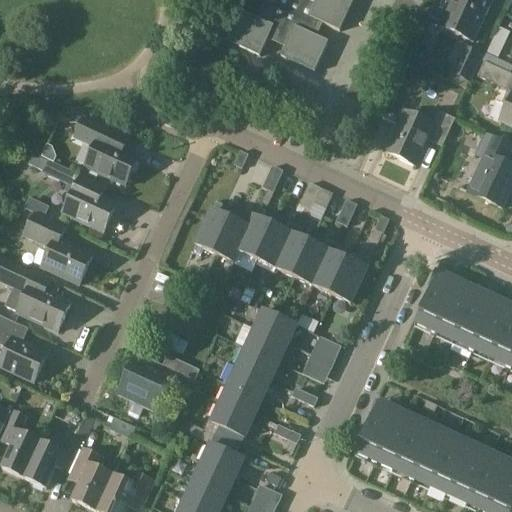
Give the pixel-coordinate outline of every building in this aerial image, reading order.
[(255,0),(265,5),(257,22),(239,14),(225,44),(260,60),(270,38),(287,46),(280,61),(314,76),(327,47),(310,39),(317,25),(339,36),(355,0),(255,0)] [(486,0),(454,0),(440,31),(471,45),(491,2),(486,0)] [(490,43),(485,55),(486,56),(497,61),(503,48),(490,43)] [(449,76),(469,85),(469,86),(482,58),(462,49),(449,76)] [(485,56),(481,63),(484,65),(504,74),(510,76),(511,71),(511,68),(497,61),(486,56),(485,56)] [(504,74),(484,65),(477,79),(507,93),(511,83),(511,77),(510,76),(504,74)] [(511,99),(499,127),(511,132),(511,99)] [(438,114),(431,128),(405,116),(386,157),(416,171),(428,144),(441,150),(454,122),(438,114)] [(83,123),(81,128),(75,142),(95,151),(85,172),(125,190),(138,163),(111,150),(116,138),(83,123)] [(482,161),(466,194),(503,212),(509,198),(511,199),(511,168),(506,165),(511,151),(511,148),(484,135),(474,157),(482,161)] [(239,154),(233,168),(241,172),(247,158),(239,154)] [(47,163),(42,173),(41,176),(68,188),(74,175),(51,165),(47,163)] [(277,185),(282,174),(271,169),(266,180),(277,185)] [(76,192),(73,198),(63,218),(103,237),(117,208),(102,201),(90,195),(95,185),(81,179),(76,192)] [(277,185),(266,180),(261,191),(267,194),(272,196),(277,185)] [(309,186),(303,197),(314,202),(319,191),(309,186)] [(314,202),(303,197),(298,208),(309,213),(314,202)] [(346,203),(341,214),(351,219),(356,208),(346,203)] [(462,209),(451,204),(446,215),(457,220),(462,209)] [(217,205),(197,249),(215,258),(231,223),(220,217),(224,208),(217,205)] [(259,211),(254,222),(238,255),(239,255),(258,264),(274,229),(261,224),(265,215),(259,211)] [(341,214),(336,225),(346,230),(351,219),(341,214)] [(60,246),(61,243),(66,232),(33,216),(22,240),(51,253),(42,271),(79,288),(92,261),(60,246)] [(244,228),(231,223),(215,258),(234,266),(239,255),(238,255),(254,222),(248,219),(244,228)] [(374,233),(382,237),(389,223),(380,219),(374,233)] [(285,234),(274,229),(258,264),(276,272),(296,229),(289,225),(285,234)] [(303,232),(296,229),(276,272),(295,281),(311,246),(299,241),(303,232)] [(311,246),(295,281),(313,289),(333,246),(326,243),(322,252),(311,246)] [(340,249),(333,246),(313,289),(332,298),(348,263),(336,258),(340,249)] [(0,260),(0,284),(3,286),(12,266),(0,260)] [(359,268),(348,263),(332,298),(350,307),(370,263),(363,260),(359,268)] [(12,266),(3,286),(27,297),(26,299),(18,317),(57,336),(70,308),(55,301),(44,295),(49,283),(12,266)] [(195,268),(190,279),(202,284),(207,274),(195,268)] [(511,316),(439,282),(441,278),(440,277),(438,282),(433,280),(426,296),(430,298),(415,331),(511,376),(511,316)] [(232,291),(229,298),(241,303),(244,295),(232,291)] [(241,303),(240,304),(249,308),(254,296),(245,292),(244,295),(241,303)] [(264,314),(255,333),(287,348),(296,329),(264,314)] [(0,348),(8,352),(0,368),(0,370),(34,386),(47,358),(25,348),(23,347),(21,346),(12,342),(19,328),(0,319),(0,348)] [(253,337),(246,352),(278,367),(287,348),(255,333),(253,337)] [(278,367),(246,352),(237,370),(270,385),(278,367)] [(312,354),(308,363),(309,364),(319,368),(323,359),(313,355),(312,354)] [(137,361),(119,398),(157,416),(172,384),(191,392),(200,373),(168,359),(162,372),(137,361)] [(334,364),(323,359),(319,368),(330,374),(334,364)] [(270,385),(237,370),(229,389),(261,404),(270,385)] [(229,389),(220,407),(252,422),(261,404),(229,389)] [(295,391),(293,396),(291,400),(302,406),(306,396),(295,391)] [(317,401),(306,396),(302,406),(313,411),(317,401)] [(480,511),(511,511),(511,472),(379,411),(381,407),(380,406),(378,411),(373,409),(366,425),(370,427),(354,461),(355,461),(357,457),(480,511)] [(252,422),(220,407),(211,426),(218,429),(243,441),(252,422)] [(0,436),(10,415),(0,410),(0,436)] [(13,416),(0,443),(0,444),(12,450),(2,472),(24,482),(41,446),(19,436),(25,422),(13,416)] [(276,433),(274,437),(285,443),(289,433),(278,428),(276,433)] [(300,438),(289,433),(285,443),(296,448),(300,438)] [(41,446),(24,482),(46,492),(56,469),(67,474),(81,445),(70,440),(63,456),(41,446)] [(210,448),(202,467),(234,481),(243,463),(235,459),(210,448)] [(82,451),(68,481),(80,486),(72,504),(88,511),(98,511),(113,480),(98,472),(103,461),(82,451)] [(202,467),(193,485),(225,500),(234,481),(202,467)] [(128,487),(113,480),(98,511),(127,511),(129,509),(136,511),(141,511),(154,485),(134,475),(128,487)] [(269,476),(265,485),(276,490),(280,481),(269,476)] [(219,511),(225,500),(193,485),(185,504),(202,511),(219,511)] [(259,488),(255,497),(256,498),(266,502),(270,493),(259,488)] [(277,497),(270,493),(266,502),(277,508),(281,499),(277,497)]
